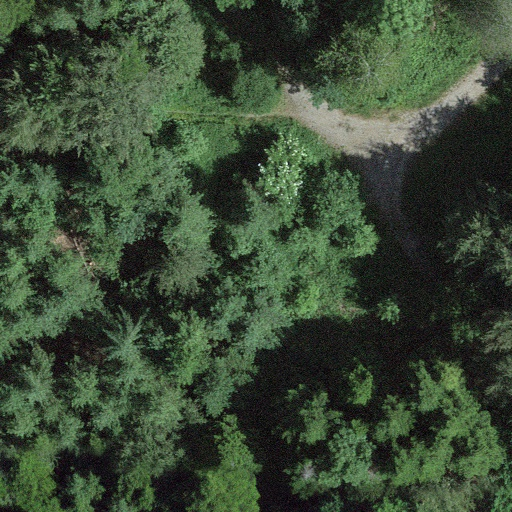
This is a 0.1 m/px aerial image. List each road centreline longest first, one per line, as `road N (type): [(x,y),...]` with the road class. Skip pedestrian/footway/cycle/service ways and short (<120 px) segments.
road 1 (track): [(297,99),(244,110),(0,76)]
road 2 (track): [(379,172),(511,405)]
road 3 (track): [(379,172),(297,99),(221,0)]
road 4 (track): [(511,44),(379,172)]
